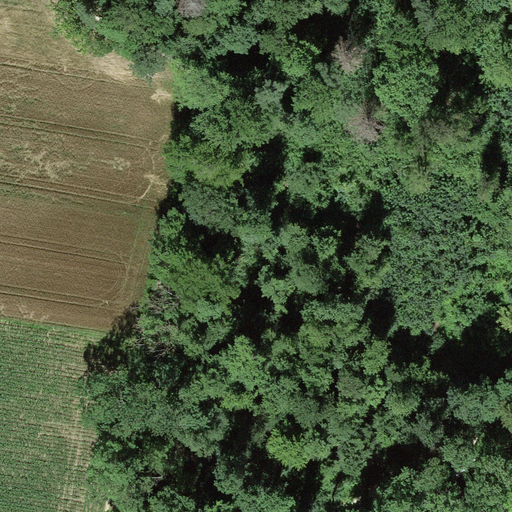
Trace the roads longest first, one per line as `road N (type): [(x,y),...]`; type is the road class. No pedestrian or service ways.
road 1 (track): [(76,0),(197,99),(120,511)]
road 2 (track): [(367,511),(511,412)]
